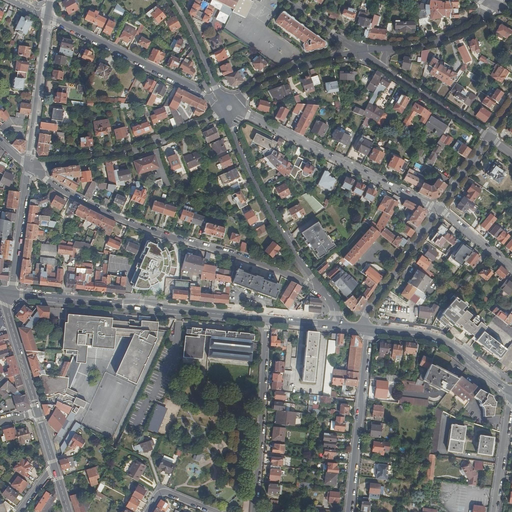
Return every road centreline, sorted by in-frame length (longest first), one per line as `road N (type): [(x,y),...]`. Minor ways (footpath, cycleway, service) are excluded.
road 1 (residential): [(29,168),(145,228),(320,289)]
road 2 (residential): [(438,208),(236,111)]
road 3 (residential): [(222,110),(127,151),(29,168)]
road 4 (residential): [(229,115),(260,194),(320,289)]
road 5 (unclassified): [(48,17),(221,106)]
road 6 (residential): [(265,318),(255,511)]
road 7 (residential): [(369,329),(349,511)]
road 8 (primary): [(369,329),(445,343),(511,392)]
road 9 (unclassified): [(48,17),(29,168)]
road 10 (residential): [(488,136),(364,51)]
road 11 (residential): [(360,328),(438,208)]
road 12 (residential): [(492,3),(477,23),(445,39),(364,51)]
road 13 (residential): [(364,51),(291,69),(235,102)]
road 14 (unclassified): [(29,168),(11,293)]
road 15 (secondary): [(11,293),(5,305),(36,411)]
